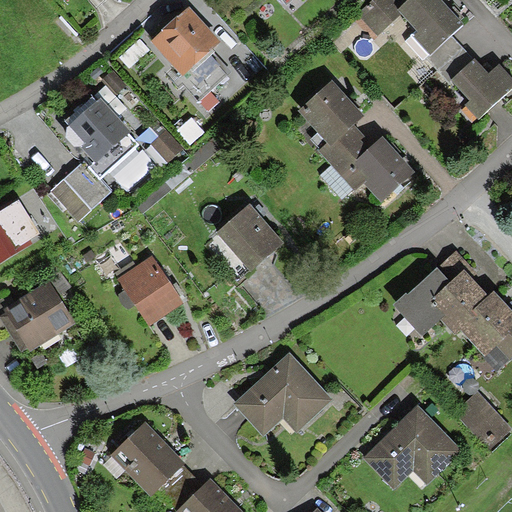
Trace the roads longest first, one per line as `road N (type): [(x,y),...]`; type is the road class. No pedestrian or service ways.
road 1 (residential): [(22,440),(174,381),(313,305),(457,207)]
road 2 (residential): [(142,0),(30,97),(0,112)]
